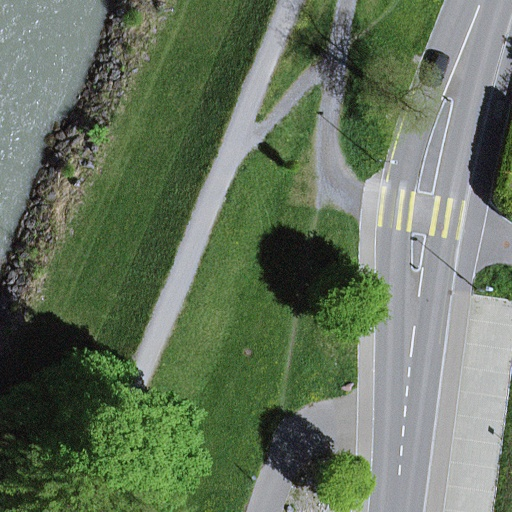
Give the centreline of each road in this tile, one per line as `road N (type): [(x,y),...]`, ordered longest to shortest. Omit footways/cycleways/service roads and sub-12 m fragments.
road 1 (track): [(295,0),(85,511)]
road 2 (secondary): [(487,0),(452,101),(426,217),(403,416)]
road 3 (residential): [(403,416),(323,426),(295,447),(265,511)]
